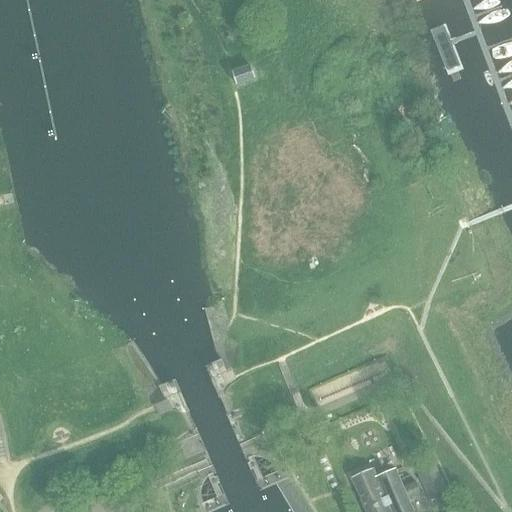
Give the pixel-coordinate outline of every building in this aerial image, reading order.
[(237,86),(255,80),(251,68),(233,74),(237,86)] [(391,417),(378,429),(389,441),(401,429),(391,417)] [(432,503),(448,495),(434,464),(417,471),(432,503)] [(353,479),(366,511),(367,511),(418,490),(415,484),(404,489),(396,471),(377,479),(373,470),(353,479)] [(413,511),(408,499),(420,494),(418,490),(367,511),(413,511)]
